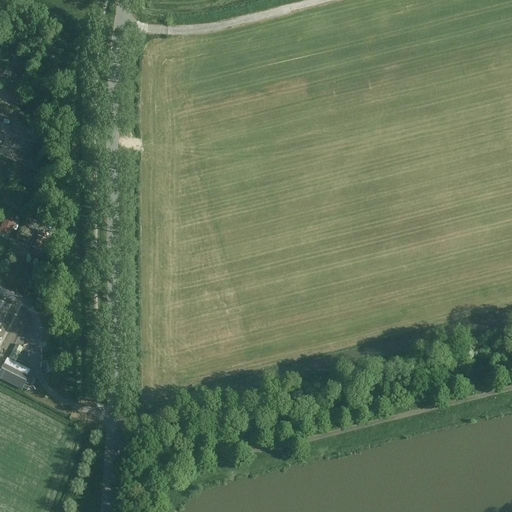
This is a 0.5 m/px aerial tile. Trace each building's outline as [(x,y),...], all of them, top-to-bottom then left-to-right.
[(27,36),(24,46),(32,49),(36,39),(27,36)] [(18,118),(25,122),(29,114),(21,111),(18,118)] [(45,136),(37,133),(35,139),(42,142),(45,136)] [(21,182),(39,190),(43,179),(25,171),(21,182)] [(4,221),(0,229),(0,232),(10,237),(14,226),(12,225),(13,223),(11,222),(10,224),(4,221)] [(39,237),(38,236),(33,248),(42,252),(47,241),(46,240),(48,237),(41,233),(39,237)] [(0,379),(22,390),(24,387),(29,376),(4,364),(0,372),(0,379)]
